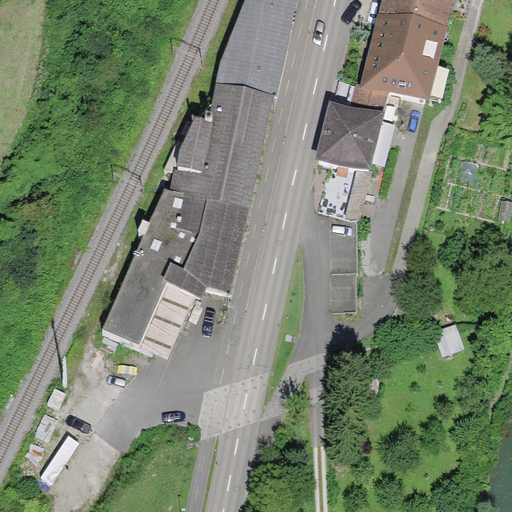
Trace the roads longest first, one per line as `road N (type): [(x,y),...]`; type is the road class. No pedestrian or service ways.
road 1 (tertiary): [(223,511),(336,0)]
road 2 (track): [(315,333),(321,511)]
